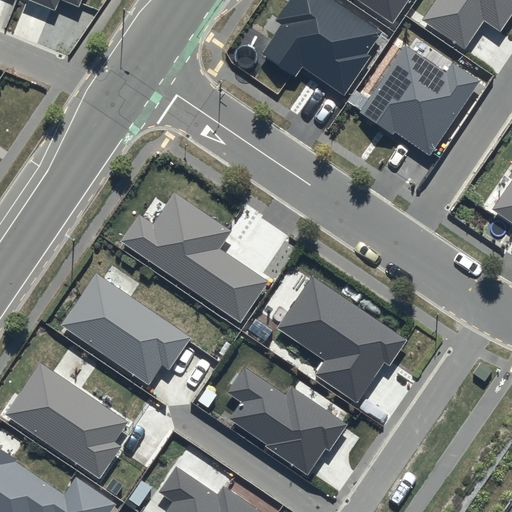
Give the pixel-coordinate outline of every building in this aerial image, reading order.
[(29,0),(56,11),(60,0),(61,0),(79,7),(82,0),(29,0)] [(382,32),(333,0),(288,0),(275,20),(281,24),(261,54),(296,78),(303,67),(344,95),(370,57),(367,55),(382,32)] [(408,0),(358,0),(393,23),(408,0)] [(511,14),(511,0),(435,0),(422,20),(465,49),(484,21),(500,32),(511,14)] [(453,62),(446,71),(405,44),(359,112),(393,135),(395,132),(430,156),(481,81),(453,62)] [(511,180),(492,210),(511,223),(511,180)] [(231,231),(174,193),(153,224),(139,214),(121,242),(240,321),(267,281),(219,249),(231,231)] [(192,338),(97,274),(62,325),(150,383),(162,365),(170,371),(192,338)] [(407,341),(312,276),(276,327),(325,361),(316,375),(357,403),(384,363),(389,366),(407,341)] [(128,422),(39,362),(4,415),(100,479),(121,447),(114,442),(128,422)] [(347,424),(291,386),(285,394),(245,366),(227,392),(241,402),(229,419),(266,444),(265,446),(307,475),(325,448),(329,451),(347,424)] [(65,494),(0,449),(0,511),(109,511),(115,505),(76,478),(65,494)] [(261,511),(224,486),(218,495),(176,466),(159,491),(173,500),(165,511),(261,511)]
